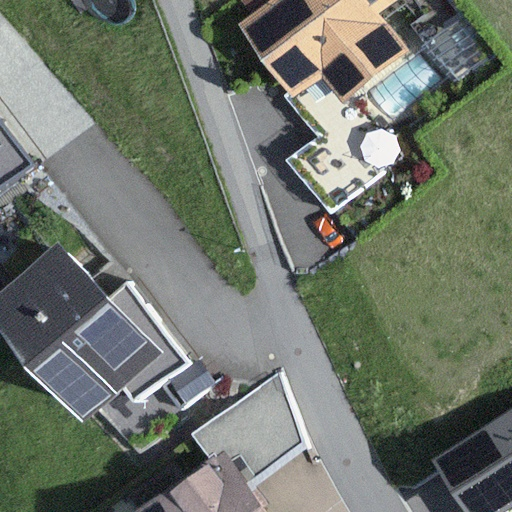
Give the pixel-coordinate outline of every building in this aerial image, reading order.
[(397,25),(421,6),(415,0),(289,0),(259,23),(316,95),(345,73),(360,94),(417,50),(397,25)] [(0,158),(29,142),(0,90),(0,158)] [(29,142),(0,158),(0,165),(15,193),(58,170),(39,137),(29,142)] [(173,312),(98,230),(21,301),(125,415),(165,379),(203,345),(173,312)] [(189,297),(173,312),(203,345),(165,379),(183,400),(238,354),(189,297)] [(511,511),(511,409),(454,451),(498,511),(511,511)] [(309,511),(249,445),(175,511),(309,511)]
